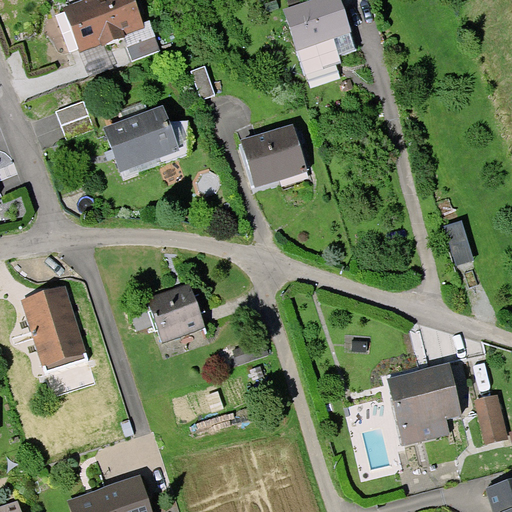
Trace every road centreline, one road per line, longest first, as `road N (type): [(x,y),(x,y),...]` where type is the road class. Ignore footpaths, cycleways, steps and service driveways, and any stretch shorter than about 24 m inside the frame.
road 1 (unclassified): [(253,254),(332,511)]
road 2 (residential): [(478,326),(253,254)]
road 3 (residential): [(253,254),(171,235),(63,235)]
road 4 (residential): [(63,235),(0,77)]
